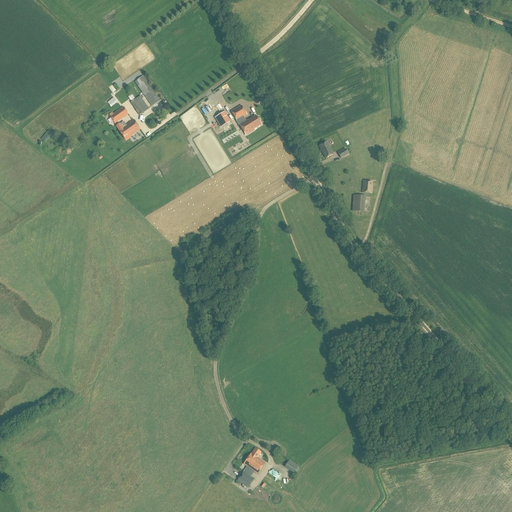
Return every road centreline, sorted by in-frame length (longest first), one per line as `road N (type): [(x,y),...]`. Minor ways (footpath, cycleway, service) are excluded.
road 1 (unclassified): [(511,429),(354,250),(213,0)]
road 2 (track): [(431,0),(395,43),(396,132),(369,231),(354,250)]
